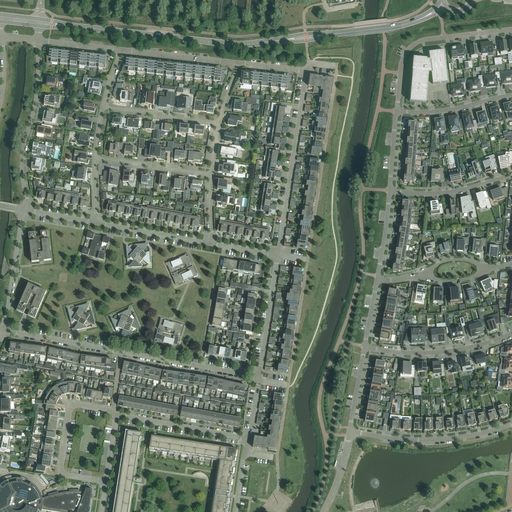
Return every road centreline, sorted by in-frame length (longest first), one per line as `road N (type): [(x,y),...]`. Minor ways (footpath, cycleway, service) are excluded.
road 1 (residential): [(258,376),(3,330)]
road 2 (residential): [(278,255),(306,70)]
road 3 (secondary): [(276,40),(232,44),(92,28)]
road 4 (residential): [(24,209),(37,40)]
road 5 (residential): [(349,431),(424,440),(511,424)]
road 6 (residential): [(105,481),(61,470),(69,410),(78,404),(116,416)]
road 7 (residential): [(364,347),(431,353),(511,334)]
road 8 (residential): [(248,438),(116,416)]
road 9 (residential): [(389,190),(449,192),(511,176)]
road 10 (residential): [(3,330),(24,209)]
road 11 (residential): [(258,376),(278,255)]
